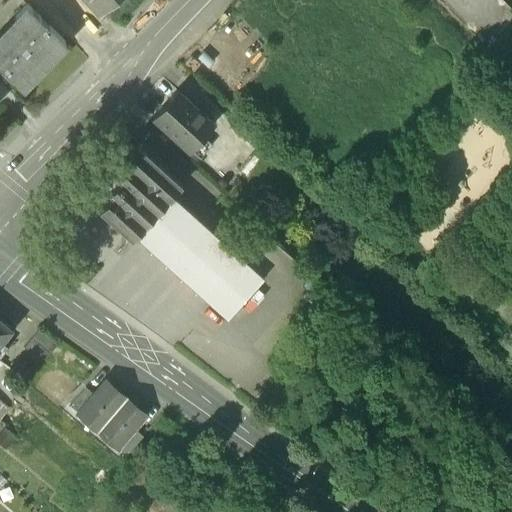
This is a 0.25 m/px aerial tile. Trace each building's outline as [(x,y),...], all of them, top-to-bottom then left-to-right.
[(90,0),(99,9),(108,0),(90,0)] [(64,40),(27,4),(0,31),(0,66),(20,85),(64,40)] [(506,52),(494,40),(487,48),(499,60),(504,54),(506,52)] [(511,69),(511,61),(504,54),(499,60),(510,71),(511,69)] [(176,88),(152,115),(189,148),(213,122),(176,88)] [(140,147),(125,163),(128,166),(117,178),(120,181),(108,194),(112,196),(99,210),(132,240),(136,235),(172,195),(182,184),(140,147)] [(172,195),(136,235),(226,315),(262,275),(172,195)] [(0,339),(9,328),(0,320),(0,339)] [(38,329),(23,347),(41,362),(57,344),(38,329)] [(142,413),(103,381),(93,393),(77,411),(77,412),(116,445),(132,425),(142,413)] [(84,386),(69,404),(77,411),(93,393),(84,386)] [(132,425),(116,445),(125,452),(142,434),(132,425)] [(104,457),(97,466),(106,473),(113,465),(104,457)] [(97,466),(78,487),(88,495),(106,473),(97,466)]
